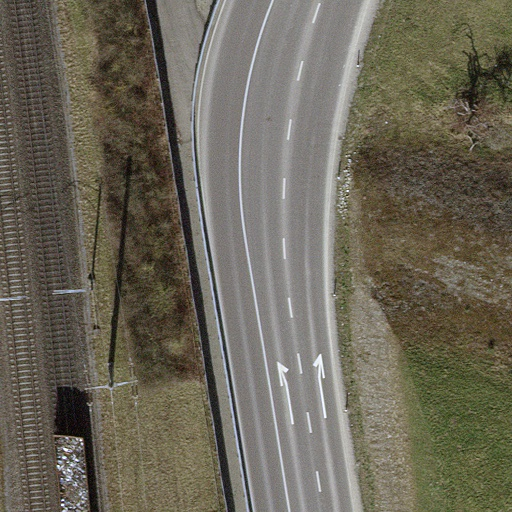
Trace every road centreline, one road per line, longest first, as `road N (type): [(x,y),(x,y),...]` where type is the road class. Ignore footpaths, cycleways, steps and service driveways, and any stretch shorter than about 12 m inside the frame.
road 1 (unclassified): [(165,0),(250,511)]
road 2 (primary): [(306,511),(264,209),(272,103),(298,0)]
